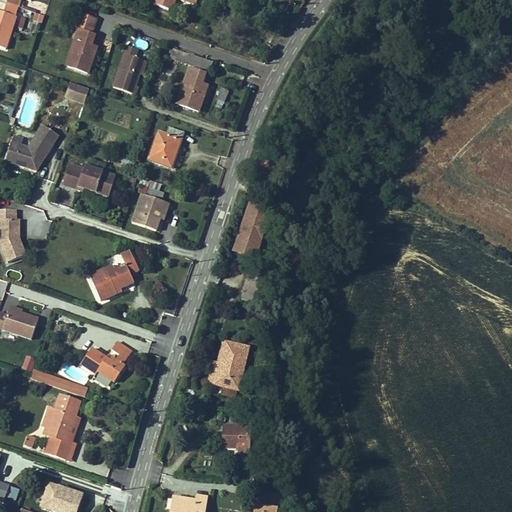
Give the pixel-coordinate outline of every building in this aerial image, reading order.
[(7,0),(6,4),(7,4),(18,8),(19,8),(21,2),(21,0),(26,0),(31,1),(31,0),(7,0)] [(197,0),(154,0),(153,5),(172,12),(176,0),(195,7),(197,0)] [(3,13),(15,17),(18,8),(7,4),(3,13)] [(0,47),(5,49),(16,18),(15,17),(3,13),(0,12),(0,47)] [(42,24),(44,16),(36,14),(33,21),(42,24)] [(88,74),(97,48),(91,47),(95,37),(91,35),(96,20),(81,15),(75,30),(78,31),(66,66),(88,74)] [(138,51),(127,47),(125,55),(135,58),(138,51)] [(138,88),(136,87),(140,75),(144,61),(135,58),(125,55),(113,88),(135,95),(138,88)] [(185,65),(208,72),(211,62),(188,55),(185,65)] [(199,112),(207,87),(202,85),(205,75),(189,69),(177,105),(199,112)] [(89,90),(70,83),(65,98),(84,104),(89,90)] [(224,102),(228,92),(222,89),(217,99),(224,102)] [(5,161),(36,171),(44,160),(42,154),(44,150),(48,153),(59,136),(43,126),(28,148),(21,146),(11,143),(5,161)] [(158,132),(148,161),(163,166),(165,161),(173,164),(178,151),(175,150),(176,147),(179,148),(184,134),(168,128),(166,135),(158,132)] [(11,143),(21,146),(23,139),(14,136),(11,143)] [(121,162),(127,164),(130,157),(123,155),(121,162)] [(63,185),(78,190),(79,188),(84,190),(109,197),(115,177),(85,167),(84,170),(69,165),(63,185)] [(132,175),(129,182),(135,184),(138,177),(132,175)] [(149,181),(148,183),(140,180),(139,185),(140,186),(159,192),(161,185),(149,181)] [(156,232),(160,220),(162,215),(158,214),(162,202),(161,202),(163,194),(159,192),(140,186),(138,194),(141,195),(132,223),(156,232)] [(162,215),(160,220),(164,221),(169,204),(162,202),(158,214),(162,215)] [(247,209),(231,253),(250,260),(265,215),(247,209)] [(0,244),(8,263),(26,256),(19,240),(19,221),(16,221),(16,211),(0,210),(0,244)] [(134,283),(130,274),(139,270),(130,251),(121,256),(125,266),(107,274),(105,269),(89,276),(101,301),(117,294),(114,288),(118,286),(120,290),(134,283)] [(107,274),(115,270),(113,265),(105,269),(107,274)] [(247,274),(243,293),(242,293),(244,293),(257,296),(261,278),(247,274)] [(242,301),(258,304),(260,297),(257,296),(244,293),(242,301)] [(38,320),(22,314),(9,310),(7,316),(0,313),(0,329),(32,340),(38,320)] [(81,365),(96,375),(98,372),(114,383),(125,367),(123,366),(132,353),(117,343),(111,351),(119,356),(116,361),(112,358),(110,362),(106,359),(92,349),(81,365)] [(238,391),(249,348),(225,343),(225,345),(220,364),(217,363),(213,362),(208,383),(223,387),(221,395),(235,398),(237,391),(238,391)] [(35,360),(27,357),(23,370),(31,372),(35,360)] [(50,376),(33,370),(32,374),(48,380),(50,376)] [(48,380),(32,374),(30,378),(85,397),(86,393),(67,386),(48,380)] [(69,382),(50,376),(48,380),(67,386),(69,382)] [(88,389),(69,382),(67,386),(86,393),(88,389)] [(60,395),(55,411),(49,409),(42,427),(46,428),(52,430),(50,437),(44,453),(59,458),(65,442),(66,443),(75,417),(80,402),(60,395)] [(59,458),(66,460),(80,419),(75,417),(66,443),(65,442),(59,458)] [(238,461),(249,461),(250,426),(223,425),(223,447),(238,447),(238,461)] [(50,437),(52,430),(46,428),(44,435),(50,437)] [(31,448),(34,439),(28,437),(24,446),(31,448)] [(0,457),(1,456),(0,455),(0,502),(3,504),(9,487),(0,483),(0,457)] [(43,483),(42,487),(36,502),(43,504),(42,507),(57,511),(76,511),(82,496),(50,485),(49,485),(43,483)] [(205,511),(208,496),(197,495),(197,500),(173,497),(170,511),(205,511)]
